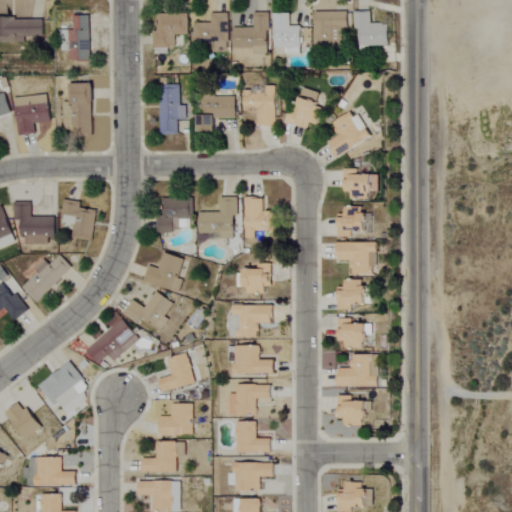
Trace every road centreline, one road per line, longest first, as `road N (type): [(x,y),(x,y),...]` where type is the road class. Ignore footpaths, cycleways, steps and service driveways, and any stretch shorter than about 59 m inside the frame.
road 1 (tertiary): [(416,511),(412,0)]
road 2 (residential): [(0,380),(90,308),(122,256),(123,0)]
road 3 (residential): [(305,511),(301,167)]
road 4 (residential): [(0,174),(62,164),(301,167)]
